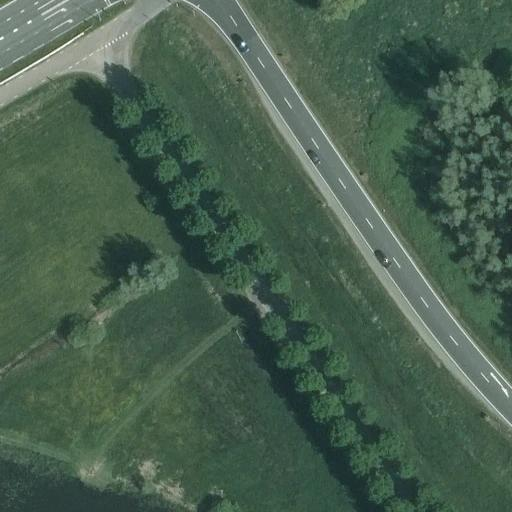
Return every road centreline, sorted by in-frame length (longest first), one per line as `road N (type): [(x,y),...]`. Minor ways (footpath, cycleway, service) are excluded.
road 1 (unclassified): [(409,511),(94,43)]
road 2 (trunk): [(217,0),(399,269),(511,407)]
